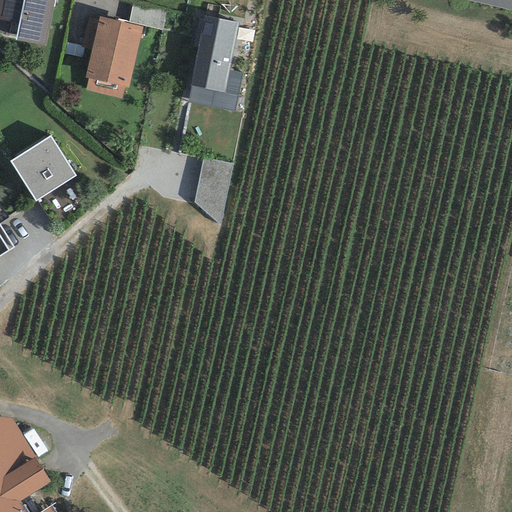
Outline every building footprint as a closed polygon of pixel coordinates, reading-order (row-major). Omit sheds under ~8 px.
[(14,40),(45,46),(53,0),(0,0),(0,19),(18,23),(14,40)] [(511,0),(466,0),(511,10),(511,0)] [(142,27),(99,16),(84,78),(128,88),(142,27)] [(227,69),(237,23),(205,16),(191,86),(223,92),(227,69)] [(241,72),(227,69),(223,92),(191,86),(188,101),(234,110),(241,72)] [(75,176),(51,137),(11,161),(35,201),(75,176)] [(232,164),(204,158),(194,203),(220,226),(232,164)] [(0,254),(12,246),(0,226),(0,254)] [(0,511),(55,511),(52,506),(40,511),(27,511),(21,501),(50,482),(11,417),(0,416),(0,511)]
